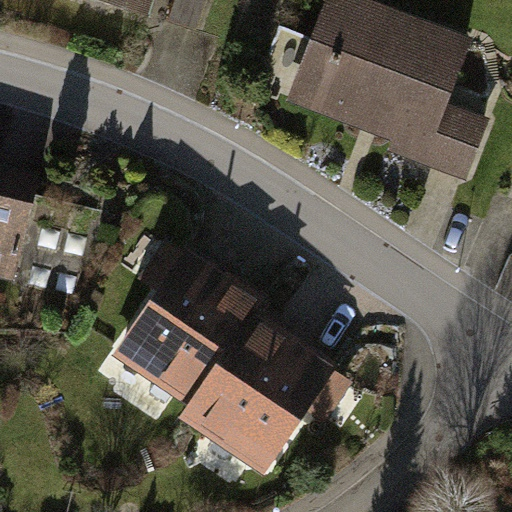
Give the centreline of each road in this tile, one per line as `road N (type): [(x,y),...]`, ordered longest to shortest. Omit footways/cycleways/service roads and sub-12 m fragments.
road 1 (residential): [(501,362),(255,186),(86,101),(0,77)]
road 2 (residential): [(501,362),(450,428),(351,511)]
